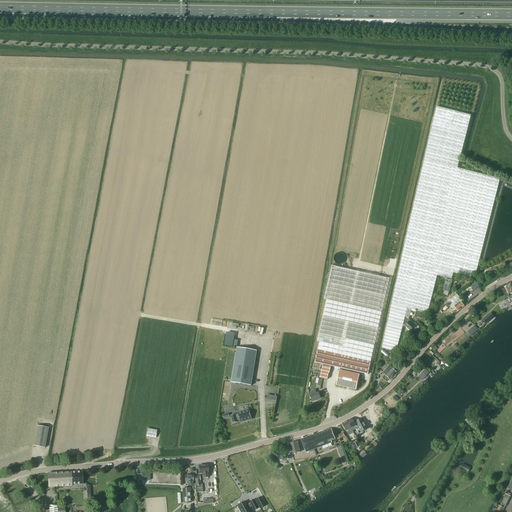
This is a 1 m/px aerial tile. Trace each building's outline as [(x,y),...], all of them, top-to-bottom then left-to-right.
[(392,304),(382,348),(396,351),(403,324),(407,308),(411,309),(416,310),(421,311),(427,313),(437,275),(446,278),(452,279),(453,273),(471,277),(472,271),(476,272),(500,179),(458,168),(457,168),(467,132),(467,130),(471,115),(437,106),(407,235),(392,304)] [(324,300),(313,363),(368,375),(382,313),(389,279),(332,266),(324,300)] [(511,287),(511,284),(504,287),(505,289),(502,290),(506,298),(509,296),(510,299),(511,299),(511,287)] [(456,294),(447,302),(452,308),(454,307),(458,311),(464,306),(463,306),(465,304),(462,301),(456,294)] [(407,308),(403,324),(405,326),(410,331),(414,327),(412,325),(413,324),(408,319),(410,310),(411,309),(407,308)] [(482,320),(486,324),(493,317),(490,313),(482,320)] [(237,347),(231,383),(251,386),(257,351),(237,347)] [(323,365),(320,378),(327,379),(328,373),(329,373),(329,374),(331,367),(323,365)] [(389,366),(383,373),(386,375),(385,375),(390,379),(396,372),(389,366)] [(418,377),(422,380),(429,373),(425,369),(418,377)] [(339,370),(336,385),(356,390),(359,375),(339,370)] [(311,393),(308,394),(310,398),(311,398),(312,402),(316,400),(316,399),(320,398),(319,396),(318,393),(316,394),(315,390),(311,391),(311,393)] [(276,404),(277,397),(267,395),(266,402),(276,404)] [(248,410),(248,409),(241,410),(242,412),(237,413),(238,415),(236,416),(235,414),(231,416),(233,423),(237,422),(237,421),(239,420),(240,422),(252,419),(250,413),(251,413),(250,411),(249,411),(249,410),(248,410)] [(352,418),(348,420),(350,425),(352,429),(351,429),(353,431),(353,432),(359,429),(361,432),(367,429),(365,425),(364,423),(362,419),(356,422),(356,423),(355,424),(352,418)] [(348,420),(342,424),(349,436),(354,433),(353,432),(353,431),(351,429),(352,429),(350,425),(348,420)] [(45,448),(48,428),(37,426),(33,446),(45,448)] [(155,438),(157,430),(148,429),(146,436),(155,438)] [(331,441),(335,440),(331,429),(323,432),(301,440),(306,453),(332,443),(331,441)] [(300,452),(298,441),(290,443),(292,454),(300,452)] [(208,473),(208,465),(199,466),(199,474),(202,473),(203,478),(208,477),(208,473)] [(83,484),(82,471),(71,472),(48,473),(48,487),(72,486),(72,484),(83,484)] [(194,482),(193,476),(185,476),(185,482),(185,484),(193,484),(193,482),(194,482)] [(499,506),(495,511),(502,511),(510,496),(506,494),(501,504),(500,506),(500,505),(499,506)] [(266,506),(261,497),(256,500),(260,508),(266,506)] [(246,501),(239,505),(242,511),(251,511),(249,508),(252,506),(254,510),(258,508),(254,500),(250,502),(251,504),(248,506),(246,501)]
